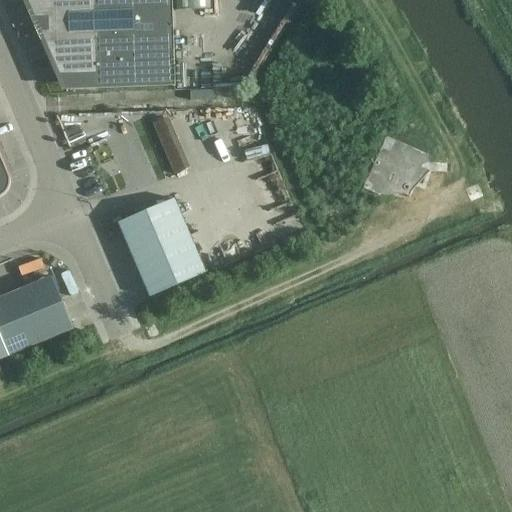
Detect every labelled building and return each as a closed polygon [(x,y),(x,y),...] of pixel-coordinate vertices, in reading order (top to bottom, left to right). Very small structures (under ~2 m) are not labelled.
[(27,0),(34,16),(48,15),(48,19),(44,19),(44,28),(49,28),(49,32),(41,32),(58,74),(95,73),(95,87),(174,85),(171,0),(27,0)] [(435,159),(385,134),(361,180),(360,184),(360,186),(362,189),(378,198),(405,196),(414,197),(417,191),(431,176),(448,173),(449,166),(432,166),(435,159)] [(0,196),(2,196),(3,195),(5,193),(6,192),(7,190),(8,188),(9,186),(9,184),(10,182),(9,180),(9,178),(8,176),(0,155),(0,196)] [(173,199),(117,223),(149,297),(205,272),(173,199)] [(50,277),(0,298),(0,336),(8,355),(73,329),(50,277)]
